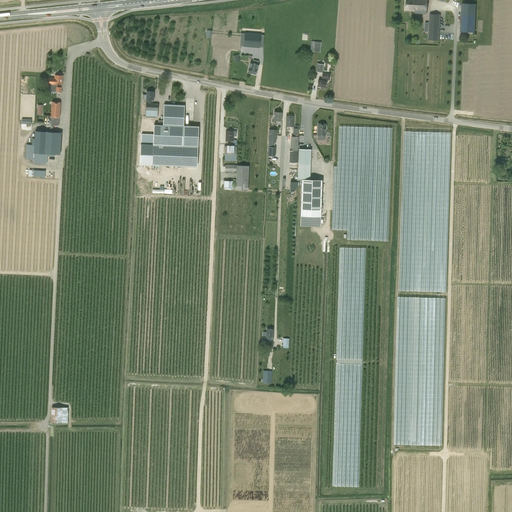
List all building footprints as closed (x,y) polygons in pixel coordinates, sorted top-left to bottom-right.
[(426,14),(427,0),(406,0),(406,10),(415,10),(415,14),(426,14)] [(476,4),(462,4),(460,32),(474,32),(476,4)] [(440,15),(430,14),(428,40),(439,41),(440,15)] [(259,47),(260,34),(245,33),(244,46),(259,47)] [(311,41),(310,52),(320,53),(321,42),(311,41)] [(250,63),(249,68),(248,73),(255,74),(256,72),(257,73),(258,65),(250,63)] [(323,65),(316,63),(315,72),(322,73),(323,65)] [(317,87),(325,88),(326,81),(326,79),(329,80),(330,74),(322,73),(322,79),(321,81),(318,80),(317,87)] [(62,76),(55,75),(55,79),(49,78),(49,84),(51,84),(51,92),(61,92),(61,87),(60,87),(60,85),(61,85),(62,76)] [(142,95),(142,99),(146,100),(147,100),(147,103),(146,103),(145,116),(157,117),(158,104),(151,104),(151,100),(153,100),(154,91),(146,91),(146,95),(142,95)] [(53,129),(53,125),(58,126),(59,118),(60,102),(52,102),(50,129),(53,129)] [(158,125),(154,125),(152,165),(182,166),(197,167),(198,126),(183,125),(184,105),(164,104),(163,121),(158,121),(158,125)] [(274,112),(273,121),(277,121),(277,123),(277,124),(281,125),(281,123),(282,113),(274,112)] [(294,116),(286,116),(286,127),(294,127),(294,116)] [(327,126),(325,125),(326,124),(318,124),(317,135),(318,135),(318,140),(325,141),(325,136),(325,130),(327,129),(327,126)] [(298,151),(298,137),(298,128),(293,128),(293,136),(291,136),(290,143),(285,143),(285,150),(291,150),(291,151),(298,151)] [(26,145),(25,159),(33,160),(33,164),(46,164),(47,156),(54,157),(54,155),(60,155),(61,133),(35,131),(34,139),(32,139),(32,145),(26,145)] [(236,131),(233,131),(225,131),(225,141),(230,141),(231,141),(231,143),(233,143),(233,146),(226,145),(226,146),(224,146),(224,155),(224,161),(236,161),(236,156),(237,140),(233,140),(233,136),(236,136),(236,131)] [(298,179),(302,179),(310,179),(310,150),(298,149),(298,179)] [(225,172),(236,172),(235,189),(248,190),(249,166),(236,165),(225,165),(225,172)] [(310,180),(302,179),(300,216),(321,217),(322,180),(310,180)] [(233,181),(224,181),(223,189),(233,190),(233,181)] [(263,339),(266,339),(273,340),(273,329),(266,329),(266,335),(262,335),(262,339),(261,339),(261,344),(263,344),(263,339)] [(267,371),(264,371),(263,383),(271,384),(271,378),(271,371),(267,371)] [(62,407),(52,407),(51,422),(62,423),(62,407)]
